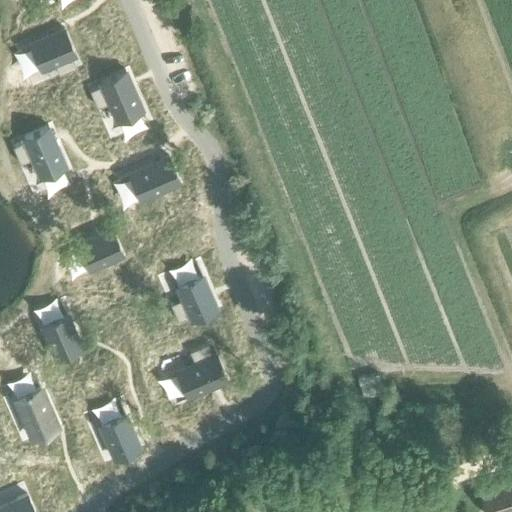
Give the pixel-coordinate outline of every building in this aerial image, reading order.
[(63,27),(29,42),(41,67),(53,62),(58,74),(76,66),(71,54),(74,52),(63,27)] [(101,83),(89,89),(97,106),(109,101),(117,119),(142,108),(125,69),(99,80),(101,83)] [(24,140),(12,145),(20,162),(31,157),(39,175),(65,164),(48,125),(22,136),(24,140)] [(168,154),(129,172),(140,197),(179,180),(168,154)] [(111,227),(77,242),(88,267),(122,253),(111,227)] [(182,297),(170,303),(177,320),(189,315),(191,318),(216,307),(202,273),(176,285),(182,297)] [(66,313),(41,324),(56,358),(81,347),(66,313)] [(194,362),(176,370),(187,395),(226,378),(215,352),(212,354),(206,342),(189,350),(194,362)] [(376,372),(357,377),(362,397),(381,392),(376,372)] [(40,386),(15,397),(32,437),(57,426),(40,386)] [(124,412),(99,423),(114,457),(139,446),(124,412)] [(382,480),(386,495),(403,490),(399,475),(382,480)] [(511,479),(478,490),(485,511),(495,511),(511,507),(511,479)] [(35,511),(27,493),(0,504),(0,511),(35,511)]
